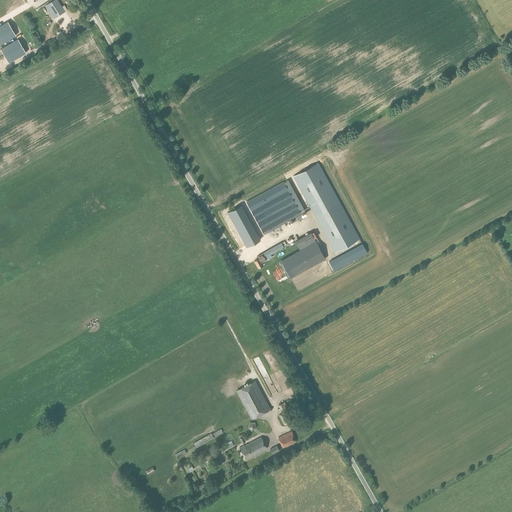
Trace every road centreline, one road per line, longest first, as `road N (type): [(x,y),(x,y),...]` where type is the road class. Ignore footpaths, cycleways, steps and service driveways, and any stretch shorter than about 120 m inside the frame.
road 1 (unclassified): [(381,511),(86,0)]
road 2 (track): [(182,511),(331,424)]
